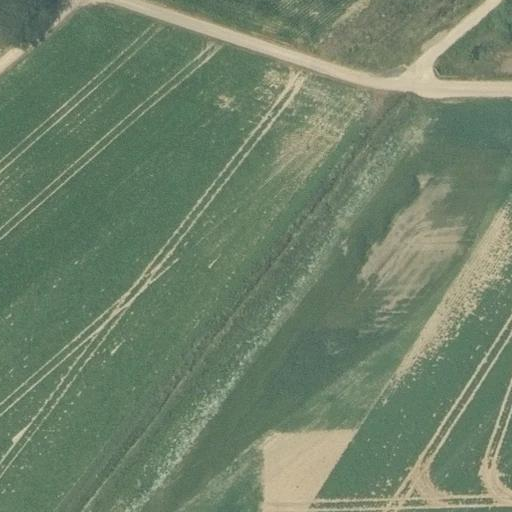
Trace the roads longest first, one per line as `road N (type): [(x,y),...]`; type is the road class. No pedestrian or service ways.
road 1 (track): [(73,511),(398,89),(499,0)]
road 2 (track): [(101,0),(369,86),(511,92)]
